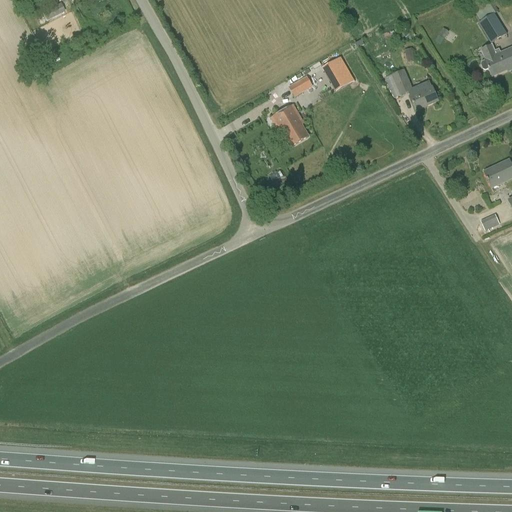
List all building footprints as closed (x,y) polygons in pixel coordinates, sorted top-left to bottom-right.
[(492,2),(474,13),(480,22),(478,24),(491,46),(507,35),(494,14),(498,12),(492,2)] [(43,14),(47,22),(64,13),(60,5),(43,14)] [(444,29),(439,36),(444,40),(449,33),(444,29)] [(362,41),(355,45),(357,50),(364,46),(362,41)] [(483,71),(485,71),(488,70),(492,77),(511,69),(511,71),(511,70),(511,49),(501,54),(499,50),(495,52),(492,46),(481,50),(485,61),(481,63),(481,66),(483,71)] [(407,63),(415,61),(412,49),(404,51),(407,63)] [(355,82),(340,58),(322,70),(336,93),(355,82)] [(431,87),(429,82),(412,89),(404,71),(385,78),(394,99),(408,93),(416,111),(438,102),(432,86),(431,87)] [(312,88),(307,77),(288,88),(295,98),(312,88)] [(303,125),(293,107),(275,117),(271,119),(285,143),(287,142),(290,148),(308,138),(302,126),(303,125)] [(511,179),(511,166),(510,161),(484,174),(491,189),(494,188),(505,183),(511,179)] [(495,216),(480,223),(485,232),(499,226),(499,225),(495,216)]
